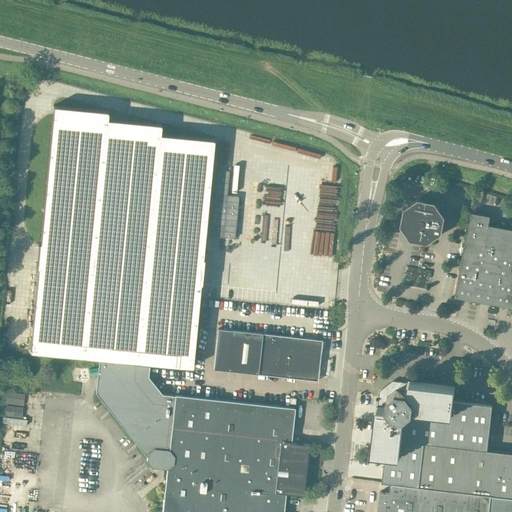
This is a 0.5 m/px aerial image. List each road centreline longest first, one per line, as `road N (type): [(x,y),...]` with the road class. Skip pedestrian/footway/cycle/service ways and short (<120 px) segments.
road 1 (tertiary): [(385,151),(340,128),(0,39)]
road 2 (unclassified): [(356,312),(335,511)]
road 3 (unclassified): [(511,375),(494,354),(436,322),(356,312)]
road 4 (unclassified): [(376,165),(356,312)]
road 5 (tertiary): [(511,165),(423,142),(385,151)]
